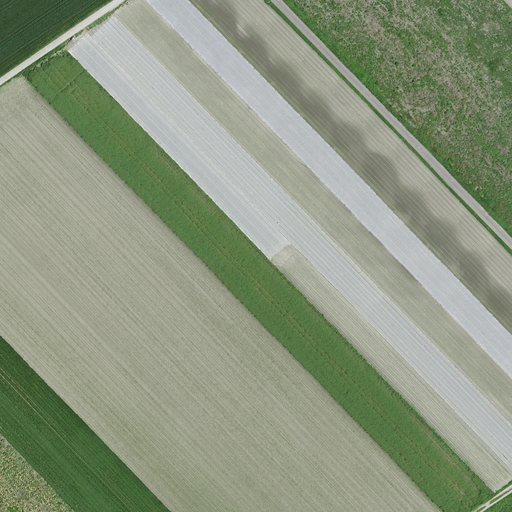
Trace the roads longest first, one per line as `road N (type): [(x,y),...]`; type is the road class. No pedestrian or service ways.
road 1 (track): [(279,0),(511,242)]
road 2 (track): [(122,0),(0,82)]
